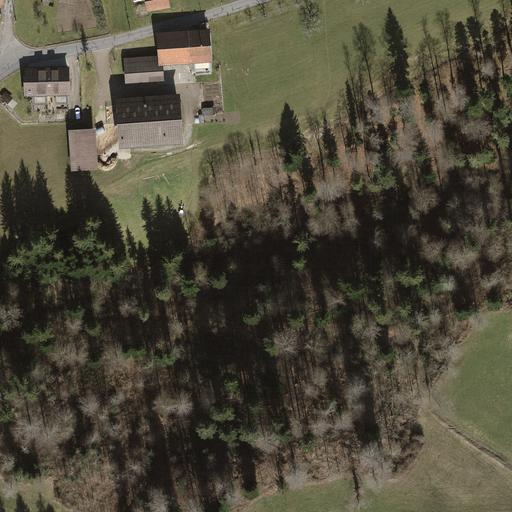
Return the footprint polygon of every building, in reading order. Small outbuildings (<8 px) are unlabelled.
[(145,0),(147,12),(171,8),(169,0),(145,0)] [(156,37),(157,57),(158,67),(162,67),(176,66),(211,64),(210,47),(209,30),(198,31),(156,34),(156,37)] [(163,82),(162,67),(158,67),(157,57),(123,59),(125,80),(125,84),(163,82)] [(69,67),(26,69),(26,76),(24,76),(24,98),(32,97),(32,106),(48,105),(48,97),(55,96),(56,105),(68,104),(68,96),(70,96),(69,83),(69,67)] [(6,91),(1,97),(7,103),(13,97),(6,91)] [(180,96),(115,100),(116,105),(117,124),(118,145),(119,149),(183,145),(180,96)] [(215,108),(203,109),(203,116),(215,116),(215,108)] [(96,130),(69,131),(72,173),(99,171),(98,155),(96,130)] [(100,166),(117,166),(117,153),(100,153),(100,166)]
